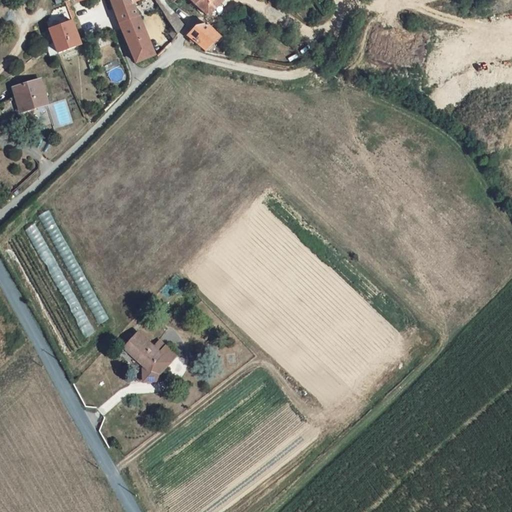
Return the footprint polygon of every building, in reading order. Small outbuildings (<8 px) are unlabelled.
[(107,0),(116,24),(136,16),(131,4),(129,0),(107,0)] [(188,0),(205,16),(224,0),(188,0)] [(172,32),(175,35),(179,30),(180,28),(163,2),(157,6),(172,32)] [(152,57),(136,16),(116,24),(134,64),(152,57)] [(78,48),(84,45),(82,40),(78,42),(70,22),(69,23),(78,48)] [(56,56),(78,48),(69,23),(47,30),(51,44),(56,56)] [(193,26),(185,35),(201,51),(216,37),(204,23),(193,26)] [(46,107),(39,82),(11,90),(15,102),(21,99),(25,114),(46,107)] [(9,243),(69,349),(108,319),(47,210),(9,243)] [(157,352),(136,332),(123,345),(143,364),(141,366),(141,380),(156,381),(156,374),(168,362),(157,352)] [(158,350),(157,352),(168,362),(174,356),(156,340),(152,344),(158,350)]
